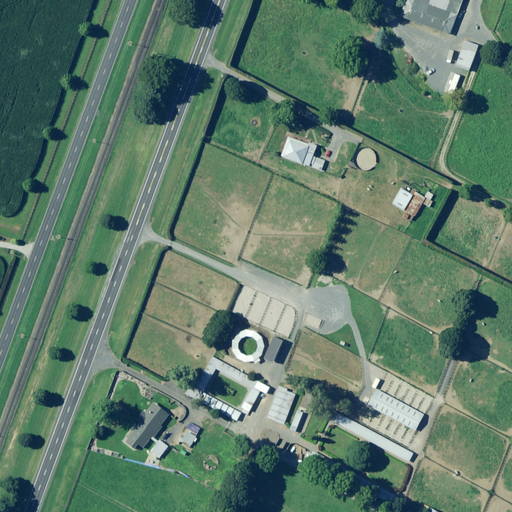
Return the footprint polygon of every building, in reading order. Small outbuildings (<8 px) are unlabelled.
[(442,36),(454,0),(455,0),(463,3),(463,0),(396,0),(390,18),(442,36)] [(480,44),(467,39),(457,66),(470,71),(480,44)] [(297,112),(294,118),(308,125),(311,120),(297,112)] [(314,122),(312,127),(326,135),(329,130),(314,122)] [(289,137),(282,156),(323,170),(326,162),(314,158),(317,148),(289,137)] [(393,204),(406,211),(403,217),(408,220),(408,218),(412,220),(414,216),(416,216),(423,204),(429,207),(433,201),(431,200),(434,195),(428,192),(425,198),(412,190),(411,193),(401,188),(393,204)] [(225,286),(214,280),(206,297),(218,303),(225,286)] [(234,308),(254,317),(251,322),(259,325),(261,320),(282,330),(292,309),(277,302),(272,314),(254,306),(260,294),(243,287),(234,308)] [(228,303),(222,301),(217,309),(223,312),(228,303)] [(253,362),(255,361),(256,364),(262,361),(260,358),(261,358),(263,356),(264,353),(265,351),(266,348),(266,345),(265,342),(264,339),(263,337),(261,335),(259,333),(257,331),(254,330),(251,330),(248,330),(245,330),(243,331),(240,332),(238,334),(236,336),(235,339),(233,341),(233,344),(233,347),(233,350),(234,353),(235,355),(237,357),(239,359),(242,361),(245,362),(247,362),(250,363),(253,362)] [(212,356),(195,390),(190,387),(186,394),(199,400),(243,423),(249,411),(239,406),(238,409),(205,392),(216,371),(251,389),(245,401),(253,406),(261,391),(266,394),(270,386),(212,356)] [(298,391),(280,384),(268,418),(286,425),(298,391)] [(375,389),(367,405),(416,431),(424,415),(375,389)] [(143,448),(151,439),(157,444),(151,451),(160,459),(170,447),(161,439),(159,441),(155,438),(165,426),(164,425),(163,424),(170,416),(153,401),(137,420),(141,423),(126,441),(135,450),(139,445),(143,448)] [(305,413),(298,410),(291,425),(299,428),(305,413)] [(339,413),(334,422),(410,463),(415,454),(339,413)] [(309,447),(304,457),(391,505),(396,495),(309,447)]
